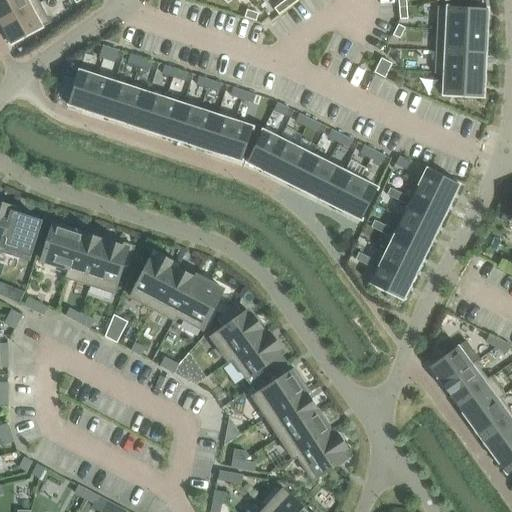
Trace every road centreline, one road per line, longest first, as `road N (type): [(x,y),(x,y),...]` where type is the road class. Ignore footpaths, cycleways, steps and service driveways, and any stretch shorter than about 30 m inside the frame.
road 1 (residential): [(375,429),(244,258),(34,183),(0,158)]
road 2 (residential): [(20,83),(61,117),(201,163),(352,229)]
road 3 (residential): [(400,364),(506,149)]
road 4 (residential): [(400,364),(424,378),(511,500)]
road 5 (residential): [(20,83),(124,0)]
